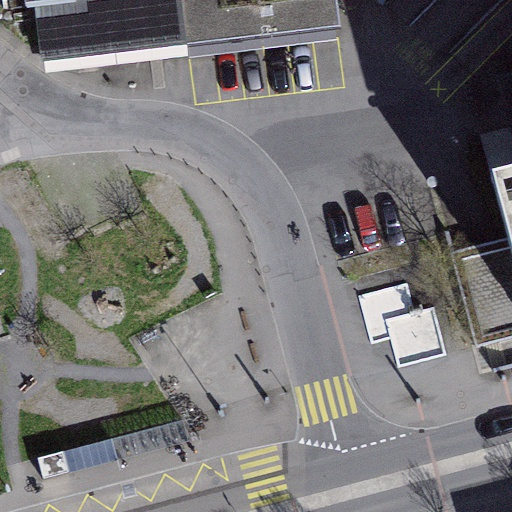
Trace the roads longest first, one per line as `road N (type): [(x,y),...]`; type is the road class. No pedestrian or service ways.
road 1 (residential): [(350,494),(275,219),(242,164),(182,131),(107,125),(21,103)]
road 2 (unknown): [(247,173),(298,146),(378,131),(397,107),(443,0)]
road 3 (tertiary): [(511,451),(350,494)]
